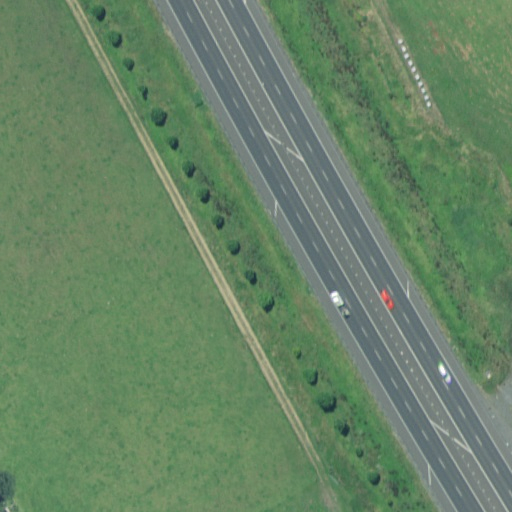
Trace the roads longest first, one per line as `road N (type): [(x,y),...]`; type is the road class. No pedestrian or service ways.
road 1 (motorway): [(477,511),(190,0)]
road 2 (motorway): [(234,0),(321,168),(511,487)]
road 3 (track): [(75,0),(333,492)]
